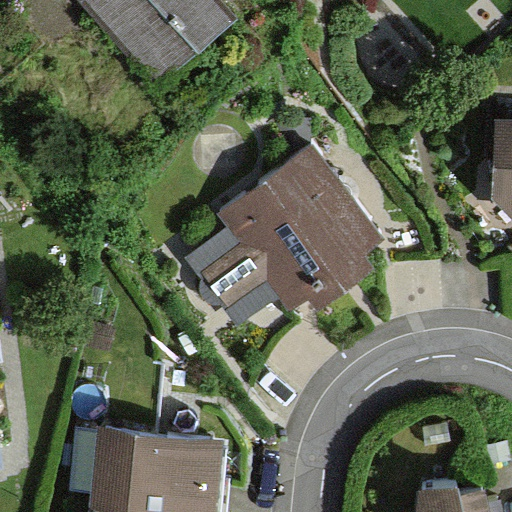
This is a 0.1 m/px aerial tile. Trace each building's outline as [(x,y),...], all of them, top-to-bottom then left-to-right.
[(226,10),(217,0),(70,0),(146,83),(226,10)] [(511,108),(503,108),(499,171),(511,188),(511,108)] [(386,222),(315,126),(215,208),(228,216),(188,247),(202,270),(197,281),(202,292),(214,297),(224,301),(236,316),(281,286),(290,294),(308,277),(316,289),(374,247),(366,235),(386,222)] [(207,506),(214,426),(110,416),(102,497),(207,506)] [(489,511),(484,486),(460,490),(456,463),(425,470),(418,511),(489,511)] [(206,511),(207,506),(102,497),(100,511),(206,511)]
